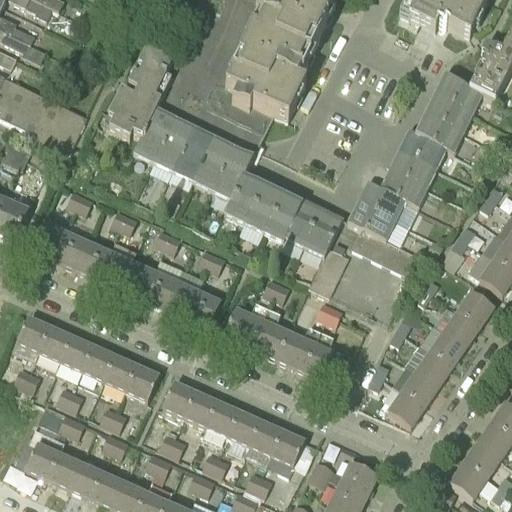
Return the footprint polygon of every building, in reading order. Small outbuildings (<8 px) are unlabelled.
[(17,0),(0,0),(0,13),(2,15),(6,7),(34,21),(33,23),(46,29),(53,17),(17,0)] [(17,0),(53,17),(58,19),(63,10),(42,0),(17,0)] [(262,0),(257,12),(258,13),(253,23),(257,25),(224,92),(235,98),(231,107),(249,116),(251,111),(287,128),(304,93),(296,89),(299,81),(301,82),(319,47),(318,46),(334,12),(325,8),(328,1),(333,3),(333,0),(262,0)] [(483,0),(407,0),(397,21),(433,39),(438,29),(467,44),(485,8),(480,6),(483,0)] [(0,13),(0,38),(26,51),(29,53),(33,43),(14,35),(15,32),(0,24),(0,19),(2,15),(0,13)] [(511,35),(500,59),(511,65),(511,35)] [(0,50),(22,61),(26,51),(0,38),(0,50)] [(468,96),(481,104),(494,110),(511,72),(511,65),(500,59),(484,51),(480,61),(484,63),(468,96)] [(154,116),(156,117),(174,79),(168,76),(171,71),(144,58),(137,74),(141,76),(137,85),(133,83),(124,101),(120,99),(103,135),(129,147),(131,141),(140,145),(154,116)] [(0,73),(10,78),(15,67),(0,59),(0,73)] [(0,138),(64,170),(86,125),(0,83),(0,138)] [(472,122),(481,104),(468,96),(443,84),(433,103),(472,122)] [(462,143),(472,122),(433,103),(423,123),(462,143)] [(132,161),(152,171),(174,126),(156,117),(154,116),(140,145),(132,161)] [(414,142),(445,159),(453,162),(462,143),(423,123),(414,142)] [(152,171),(172,181),(194,135),(174,126),(152,171)] [(188,196),(191,190),(213,144),(194,135),(172,181),(186,188),(183,194),(188,196)] [(436,178),(445,159),(414,142),(407,139),(397,159),(436,178)] [(191,190),(210,200),(232,154),(213,144),(191,190)] [(7,157),(27,166),(31,156),(6,145),(1,156),(6,158),(7,157)] [(229,209),(243,183),(253,164),(232,154),(210,200),(229,209)] [(21,178),(27,166),(7,157),(6,158),(1,169),(21,178)] [(387,179),(426,197),(436,178),(397,159),(387,179)] [(379,197),(404,211),(417,217),(426,197),(387,179),(379,197)] [(223,222),(243,231),(262,192),(243,183),(229,209),(223,222)] [(395,229),(404,211),(379,197),(366,190),(356,210),(395,229)] [(243,231),(263,241),(282,202),(262,192),(243,231)] [(485,204),(494,211),(501,200),(492,194),(485,204)] [(65,215),(75,220),(83,203),(72,198),(65,215)] [(283,251),(284,247),(301,211),(282,202),(263,241),(283,251)] [(83,223),(85,224),(93,207),(83,203),(75,220),(74,223),(82,226),(83,223)] [(478,215),(487,221),(494,211),(485,204),(478,215)] [(5,208),(0,220),(0,244),(13,251),(28,218),(5,208)] [(284,247),(303,257),(322,217),(302,208),(301,211),(284,247)] [(395,229),(356,210),(346,230),(360,237),(370,241),(380,246),(386,248),(395,229)] [(322,217),(303,257),(321,265),(323,266),(328,256),(342,227),(322,217)] [(109,235),(119,239),(126,222),(116,218),(109,235)] [(119,239),(129,244),(136,227),(126,222),(119,239)] [(30,260),(52,269),(68,234),(62,231),(59,237),(43,230),(30,260)] [(458,244),(467,250),(474,240),(465,233),(458,244)] [(52,269),(74,279),(88,250),(91,244),(68,234),(52,269)] [(153,254),(163,258),(170,242),(160,237),(153,254)] [(360,261),(370,241),(360,237),(350,256),(360,261)] [(370,241),(360,261),(370,266),(380,246),(370,241)] [(163,258),(173,263),(180,246),(170,242),(163,258)] [(454,280),(466,264),(460,260),(467,250),(458,244),(439,271),(454,280)] [(380,246),(370,266),(380,271),(390,250),(386,248),(380,246)] [(491,268),(511,282),(511,252),(505,248),(491,268)] [(74,279),(96,289),(112,254),(100,249),(98,254),(88,250),(74,279)] [(390,250),(380,271),(390,275),(400,255),(390,250)] [(96,289),(118,299),(132,270),(135,264),(112,254),(96,289)] [(400,255),(390,275),(399,280),(410,260),(400,255)] [(323,266),(342,275),(347,265),(328,256),(323,266)] [(196,274),(207,278),(214,261),(204,257),(196,274)] [(410,260),(399,280),(409,285),(419,265),(410,260)] [(207,278),(217,283),(224,266),(214,261),(207,278)] [(317,275),(337,285),(342,275),(323,266),(321,265),(317,275)] [(161,267),(158,275),(199,291),(202,282),(161,267)] [(511,288),(511,282),(491,268),(477,288),(501,304),(511,288)] [(118,299),(140,309),(153,279),(132,270),(118,299)] [(312,285),(333,295),(337,285),(317,275),(312,285)] [(140,309),(162,319),(176,289),(153,279),(140,309)] [(333,295),(312,285),(307,295),(328,305),(333,295)] [(269,286),(265,294),(261,303),(271,307),(275,299),(279,290),(269,286)] [(421,297),(430,303),(437,293),(428,287),(421,297)] [(162,319),(185,329),(198,299),(176,289),(162,319)] [(271,307),(282,312),(285,303),(289,295),(279,290),(275,299),(271,307)] [(414,308),(423,314),(430,303),(421,297),(414,308)] [(198,299),(185,329),(207,339),(220,309),(198,299)] [(456,320),(479,336),(493,316),(470,300),(456,320)] [(314,326),(324,331),(328,322),(332,314),(322,310),(318,318),(314,326)] [(222,344),(249,356),(267,317),(255,312),(250,323),(235,316),(222,344)] [(324,331),(334,335),(338,327),(342,319),(332,314),(328,322),(324,331)] [(249,356),(276,368),(289,340),(274,333),(279,323),(267,317),(249,356)] [(442,340),(465,356),(479,336),(456,320),(442,340)] [(34,370),(37,362),(49,336),(27,327),(12,360),(34,370)] [(394,338),(404,344),(410,333),(401,327),(394,338)] [(37,362),(59,372),(71,346),(49,336),(37,362)] [(276,368),(303,380),(320,341),(308,336),(303,346),(289,340),(276,368)] [(388,349),(398,355),(404,344),(394,338),(388,349)] [(428,360),(452,376),(465,356),(442,340),(428,360)] [(320,341),(303,380),(330,392),(342,364),(327,357),(332,346),(320,341)] [(59,372),(80,382),(92,356),(71,346),(59,372)] [(80,382),(102,391),(114,365),(92,356),(80,382)] [(415,380),(438,396),(452,376),(428,360),(415,380)] [(102,391),(124,401),(136,375),(114,365),(102,391)] [(373,382),(383,387),(388,375),(378,371),(373,382)] [(136,375),(124,401),(146,411),(158,385),(136,375)] [(9,398),(19,403),(29,380),(19,376),(12,393),(9,398)] [(30,401),(32,402),(39,385),(29,380),(19,403),(27,406),(30,401)] [(401,400),(424,416),(438,396),(415,380),(401,400)] [(367,394),(377,399),(383,387),(373,382),(367,394)] [(161,418),(183,428),(195,401),(173,391),(161,418)] [(55,412),(65,417),(72,400),(62,395),(55,412)] [(65,417),(75,421),(83,404),(72,400),(65,417)] [(424,416),(401,400),(387,420),(410,437),(424,416)] [(183,428),(205,437),(216,411),(195,401),(183,428)] [(205,437),(226,447),(238,421),(216,411),(205,437)] [(490,431),(511,446),(511,416),(504,411),(490,431)] [(98,431),(108,436),(115,419),(105,415),(98,431)] [(108,436),(118,440),(126,423),(115,419),(108,436)] [(226,447),(248,457),(260,430),(238,421),(226,447)] [(57,439),(67,443),(75,426),(65,422),(57,439)] [(67,443),(77,447),(85,431),(75,426),(67,443)] [(248,457),(270,466),(282,440),(260,430),(248,457)] [(500,468),(511,450),(511,446),(490,431),(476,451),(500,468)] [(282,440),(270,466),(292,476),(303,450),(282,440)] [(100,458),(110,462),(117,445),(107,441),(100,458)] [(157,459),(167,463),(175,446),(165,441),(157,459)] [(28,445),(15,474),(25,478),(36,452),(38,449),(28,445)] [(110,462),(120,467),(127,450),(117,445),(110,462)] [(167,463),(178,468),(185,450),(175,446),(167,463)] [(462,472),(486,489),(500,468),(476,451),(462,472)] [(25,478),(46,488),(58,461),(36,452),(25,478)] [(201,478),(211,482),(218,465),(208,460),(201,478)] [(46,488),(68,497),(80,471),(58,461),(46,488)] [(143,478),(153,482),(161,465),(151,461),(143,478)] [(153,482),(163,486),(171,469),(161,465),(153,482)] [(211,482),(221,486),(228,469),(218,465),(211,482)] [(312,479),(327,487),(331,477),(316,469),(312,479)] [(68,497),(90,507),(102,481),(80,471),(68,497)] [(339,492),(366,506),(376,484),(350,471),(339,492)] [(486,489),(462,472),(448,492),(473,509),(486,489)] [(307,489),(322,497),(327,487),(312,479),(307,489)] [(186,497),(197,501),(204,484),(194,480),(186,497)] [(247,504),(252,505),(262,485),(251,480),(242,501),(247,504)] [(90,507),(100,511),(113,511),(123,490),(102,481),(90,507)] [(197,501),(207,505),(214,488),(204,484),(197,501)] [(496,494),(505,501),(511,490),(511,489),(504,484),(496,494)] [(262,485),(252,505),(257,508),(257,509),(261,511),(263,506),(264,506),(272,489),(262,485)] [(113,511),(139,511),(145,500),(123,490),(113,511)] [(328,511),(362,511),(366,506),(339,492),(328,511)] [(489,505),(498,511),(505,501),(496,494),(489,505)] [(442,506),(451,510),(455,503),(446,498),(442,506)] [(231,511),(243,511),(247,504),(242,501),(238,499),(231,511)] [(139,511),(165,511),(167,510),(145,500),(139,511)]
